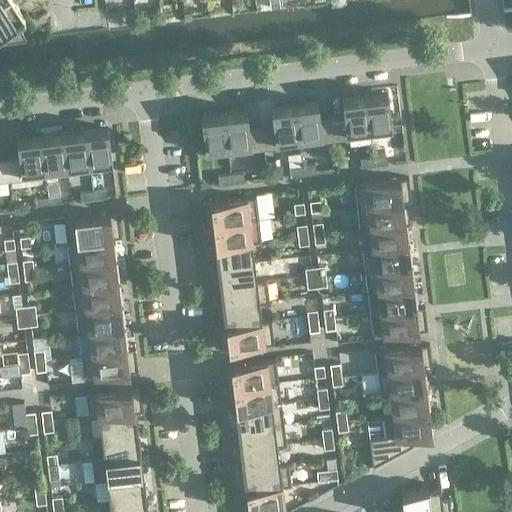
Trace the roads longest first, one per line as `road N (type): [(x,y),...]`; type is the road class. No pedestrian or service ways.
road 1 (residential): [(198,511),(145,91)]
road 2 (tertiary): [(145,91),(492,51)]
road 3 (residential): [(319,511),(511,406)]
road 4 (residential): [(492,51),(511,215)]
road 5 (tertiary): [(0,109),(145,91)]
